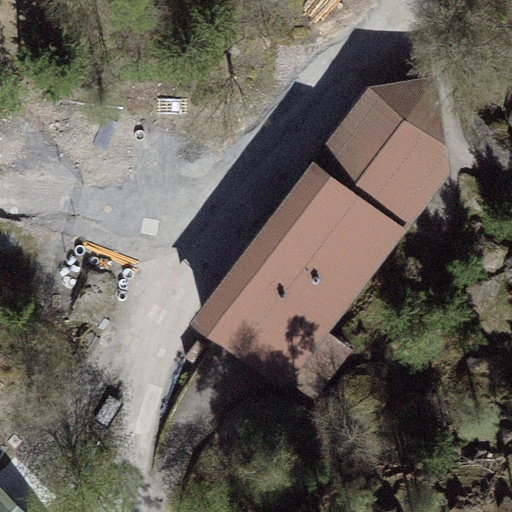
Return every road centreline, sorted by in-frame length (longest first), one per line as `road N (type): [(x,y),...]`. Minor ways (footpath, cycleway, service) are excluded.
road 1 (track): [(425,0),(326,93),(172,295)]
road 2 (track): [(241,205),(0,202)]
